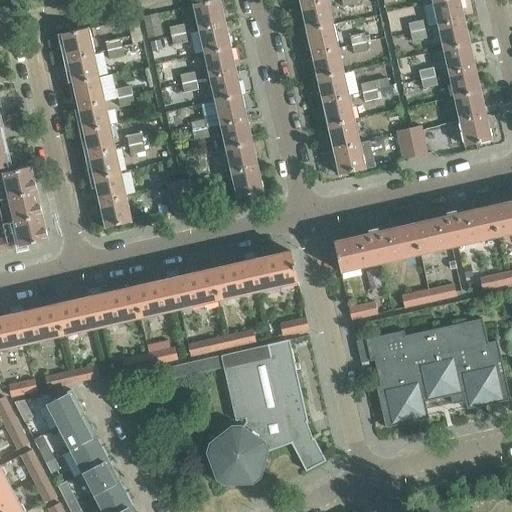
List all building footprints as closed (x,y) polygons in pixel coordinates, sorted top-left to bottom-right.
[(226,23),(220,0),(210,0),(192,4),(198,30),(226,23)] [(300,6),(306,30),(333,24),(328,0),(300,6)] [(460,0),(437,0),(432,1),(437,25),(464,19),(460,0)] [(156,14),(144,17),(148,37),(161,35),(156,14)] [(410,31),(424,28),(422,19),(408,22),(410,31)] [(470,43),(464,19),(437,25),(443,49),(470,43)] [(132,44),(143,41),(138,21),(127,23),(132,44)] [(231,47),(226,23),(198,30),(203,54),(231,47)] [(169,27),(171,36),(185,33),(183,24),(169,27)] [(306,30),(311,54),(338,48),(333,24),(306,30)] [(61,34),(67,59),(94,53),(88,28),(61,34)] [(424,28),(410,31),(401,33),(403,42),(426,37),(424,28)] [(187,42),(185,33),(171,36),(173,45),(187,42)] [(351,45),(365,42),(363,33),(349,36),(351,45)] [(105,41),(107,50),(121,47),(119,38),(105,41)] [(149,42),(151,51),(162,49),(160,39),(149,42)] [(367,51),(365,42),(351,45),(353,54),(367,51)] [(475,67),(470,43),(443,49),(448,73),(475,67)] [(121,47),(107,50),(109,59),(123,56),(121,47)] [(231,47),(203,54),(209,77),(236,71),(231,47)] [(311,54),(316,78),(344,72),(338,48),(311,54)] [(67,59),(72,83),(99,77),(94,53),(67,59)] [(421,79),(435,76),(433,67),(419,70),(421,79)] [(475,67),(448,73),(453,97),(480,91),(475,67)] [(179,75),(181,84),(196,80),(194,71),(179,75)] [(242,95),(236,71),(209,77),(214,101),(242,95)] [(316,78),(322,102),(349,95),(344,72),(316,78)] [(435,76),(421,79),(423,88),(437,85),(435,76)] [(99,77),(72,83),(77,107),(105,101),(99,77)] [(389,86),(389,85),(387,78),(359,84),(361,93),(389,86)] [(198,89),(196,80),(181,84),(184,92),(198,89)] [(395,84),(389,85),(389,86),(361,93),(363,102),(398,94),(395,84)] [(115,89),(117,98),(132,95),(130,86),(115,89)] [(486,114),(480,91),(453,97),(459,120),(486,114)] [(132,95),(117,98),(119,107),(134,104),(132,95)] [(242,95),(214,101),(220,125),(247,119),(242,95)] [(322,102),(327,125),(355,119),(349,95),(322,102)] [(77,107),(83,131),(110,125),(105,101),(77,107)] [(486,114),(459,120),(464,146),(492,140),(486,114)] [(192,131),(207,128),(205,119),(190,122),(192,131)] [(252,142),(247,119),(220,125),(225,149),(252,142)] [(327,125),(332,149),(360,143),(355,119),(327,125)] [(83,131),(88,155),(115,148),(110,125),(83,131)] [(412,142),(415,142),(424,140),(420,125),(408,128),(412,142)] [(209,137),(207,128),(192,131),(194,140),(209,137)] [(400,145),(409,143),(412,142),(408,128),(396,131),(400,145)] [(126,137),(128,146),(143,142),(141,133),(126,137)] [(424,140),(415,142),(412,142),(415,157),(427,154),(424,140)] [(0,168),(8,166),(3,141),(0,141),(0,168)] [(145,151),(143,142),(128,146),(130,155),(145,151)] [(252,142),(225,149),(230,173),(258,166),(252,142)] [(412,142),(409,143),(400,145),(403,159),(415,157),(412,142)] [(366,168),(360,143),(332,149),(338,175),(366,168)] [(88,155),(93,178),(121,172),(115,148),(88,155)] [(0,199),(37,191),(31,166),(0,173),(0,199)] [(263,192),(258,166),(230,173),(236,198),(263,192)] [(173,176),(172,169),(164,170),(166,178),(173,176)] [(93,178),(99,202),(126,196),(121,172),(93,178)] [(181,195),(184,194),(193,192),(190,178),(177,181),(181,195)] [(177,181),(174,181),(165,183),(169,198),(181,195),(177,181)] [(42,215),(37,191),(0,199),(0,213),(3,224),(42,215)] [(196,206),(193,192),(184,194),(181,195),(184,209),(196,206)] [(181,195),(169,198),(172,212),(184,209),(181,195)] [(132,222),(126,196),(99,202),(104,228),(132,222)] [(511,201),(491,206),(498,236),(511,233),(511,201)] [(456,210),(446,212),(447,216),(413,224),(419,254),(498,236),(491,206),(456,214),(456,210)] [(6,237),(0,238),(0,249),(19,245),(19,246),(48,240),(42,215),(3,224),(6,237)] [(378,228),(368,230),(369,234),(334,241),(341,272),(419,254),(413,224),(378,232),(378,228)] [(212,269),(218,300),(298,282),(291,251),(256,259),(255,256),(245,258),(246,261),(212,269)] [(470,265),(462,267),(464,278),(472,276),(470,265)] [(133,287),(140,317),(218,300),(212,269),(179,276),(178,273),(167,276),(168,279),(133,287)] [(506,272),(501,273),(497,274),(500,286),(509,284),(506,272)] [(490,276),(489,276),(491,288),(500,286),(497,274),(490,276)] [(489,276),(480,278),(483,290),(491,288),(489,276)] [(454,284),(445,286),(448,298),(456,296),(454,284)] [(439,300),(448,298),(445,286),(436,288),(439,300)] [(55,305),(61,335),(140,317),(133,287),(100,295),(99,291),(94,292),(89,293),(90,297),(55,305)] [(436,288),(428,290),(430,302),(439,300),(436,288)] [(422,304),(430,302),(428,290),(419,292),(422,304)] [(419,292),(410,294),(413,305),(422,304),(419,292)] [(410,294),(402,296),(404,307),(413,305),(410,294)] [(375,302),(366,304),(369,315),(377,313),(375,302)] [(366,304),(357,306),(360,317),(369,315),(366,304)] [(0,317),(0,349),(61,335),(55,305),(22,312),(21,309),(11,311),(12,314),(0,317)] [(357,306),(349,308),(351,319),(360,317),(357,306)] [(299,331),(308,329),(306,318),(297,320),(299,331)] [(366,339),(370,359),(370,361),(374,360),(380,386),(376,387),(385,427),(429,418),(425,401),(450,396),(452,404),(465,401),(467,409),(510,400),(497,340),(488,342),(482,318),(405,336),(404,330),(366,339)] [(297,320),(288,322),(291,333),(299,331),(297,320)] [(291,333),(288,322),(280,324),(282,335),(291,333)] [(246,343),(255,341),(252,330),(243,332),(246,343)] [(243,332),(235,334),(238,345),(246,343),(243,332)] [(238,345),(235,334),(227,336),(229,347),(238,345)] [(227,336),(218,338),(221,349),(229,347),(227,336)] [(221,349),(218,338),(210,340),(212,351),(221,349)] [(210,340),(201,342),(203,353),(212,351),(210,340)] [(289,340),(281,342),(242,350),(244,362),(270,356),(279,400),(302,395),(289,340)] [(201,342),(196,343),(188,345),(191,356),(203,353),(201,342)] [(174,348),(165,350),(168,361),(176,359),(174,348)] [(168,361),(165,350),(156,352),(159,363),(168,361)] [(166,380),(225,366),(237,420),(245,418),(245,422),(243,426),(241,425),(231,425),(209,443),(206,453),(216,479),(224,485),(253,483),(261,477),(268,450),(291,442),(295,451),(306,471),(326,460),(314,437),(312,438),(306,421),(308,421),(302,395),(279,400),(270,356),(244,362),(242,350),(163,368),(166,380)] [(156,352),(148,353),(151,365),(159,363),(156,352)] [(151,365),(148,353),(139,355),(142,367),(151,365)] [(139,355),(131,357),(134,369),(142,367),(139,355)] [(134,369),(131,357),(122,359),(125,371),(134,369)] [(97,365),(88,367),(91,379),(100,376),(97,365)] [(88,367),(79,369),(82,380),(91,379),(88,367)] [(71,371),(73,382),(77,382),(82,380),(79,369),(71,371)] [(73,382),(71,371),(62,373),(64,384),(73,382)] [(62,373),(53,375),(56,386),(64,384),(62,373)] [(56,386),(53,375),(44,377),(47,388),(56,386)] [(34,379),(25,381),(28,393),(36,391),(34,379)] [(25,381),(17,383),(19,395),(28,393),(25,381)] [(8,385),(8,386),(10,397),(19,395),(17,383),(8,385)] [(47,404),(59,427),(84,414),(83,411),(85,410),(80,401),(78,402),(72,391),(47,404)] [(13,403),(20,415),(29,410),(23,401),(13,403)] [(0,408),(0,418),(0,419),(12,412),(8,405),(0,408)] [(32,417),(29,410),(20,415),(24,422),(32,417)] [(0,419),(4,426),(16,420),(12,412),(0,419)] [(90,425),(84,414),(59,427),(71,450),(96,437),(94,434),(97,433),(92,424),(90,425)] [(4,426),(8,434),(20,428),(16,420),(4,426)] [(8,434),(12,442),(24,436),(20,428),(8,434)] [(33,440),(38,450),(47,445),(42,435),(33,440)] [(28,444),(24,436),(12,442),(17,450),(28,444)] [(96,437),(71,450),(63,455),(74,477),(82,472),(107,459),(106,457),(109,456),(104,446),(101,447),(96,437)] [(20,456),(24,464),(35,458),(32,450),(20,456)] [(24,464),(28,472),(40,466),(35,458),(24,464)] [(51,474),(60,469),(54,459),(46,463),(51,474)] [(94,495),(119,482),(117,479),(120,478),(115,468),(112,470),(107,459),(82,472),(94,495)] [(28,472),(32,480),(44,473),(40,466),(28,472)] [(0,495),(11,490),(0,468),(0,495)] [(32,480),(36,487),(48,481),(44,473),(32,480)] [(36,487),(40,495),(52,489),(48,481),(36,487)] [(57,486),(62,496),(70,491),(65,481),(57,486)] [(94,495),(103,511),(118,511),(131,505),(129,502),(132,501),(127,491),(124,492),(119,482),(94,495)] [(56,497),(52,489),(40,495),(45,503),(56,497)] [(0,495),(0,511),(22,511),(11,490),(0,495)] [(422,511),(440,511),(434,499),(420,507),(422,511)] [(48,509),(49,511),(60,511),(63,511),(59,503),(48,509)]
